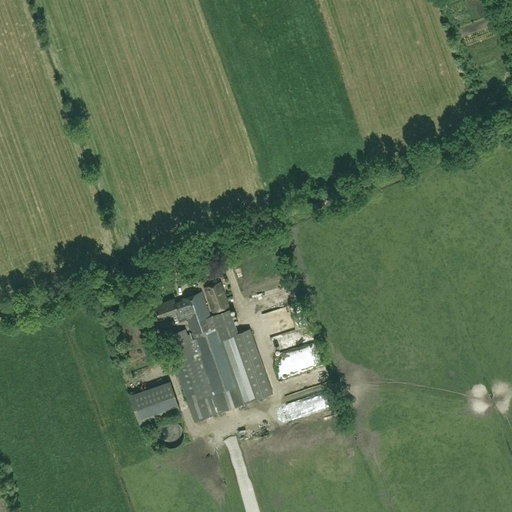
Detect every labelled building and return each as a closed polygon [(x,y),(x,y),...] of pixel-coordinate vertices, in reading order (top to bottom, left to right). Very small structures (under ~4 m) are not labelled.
[(204,288),(213,312),(228,307),(220,283),(204,288)] [(229,310),(211,316),(202,291),(181,298),(182,301),(176,303),(174,298),(156,305),(161,319),(177,313),(179,320),(187,317),(195,338),(192,339),(190,333),(187,334),(186,329),(166,336),(196,420),(257,398),(273,393),(250,328),(237,332),(229,310)] [(265,298),(269,307),(284,300),(281,292),(265,298)] [(271,366),(273,377),(283,375),(280,363),(271,366)] [(312,368),(277,381),(279,386),(284,384),(285,387),(306,379),(306,377),(314,374),(312,368)] [(170,380),(130,394),(140,423),(180,409),(170,380)] [(159,428),(157,432),(157,436),(158,440),(161,444),(165,447),(169,448),(173,448),(177,446),(181,443),(183,439),(184,435),(183,431),(182,427),(178,424),(174,422),(170,421),(166,422),(162,424),(159,428)]
